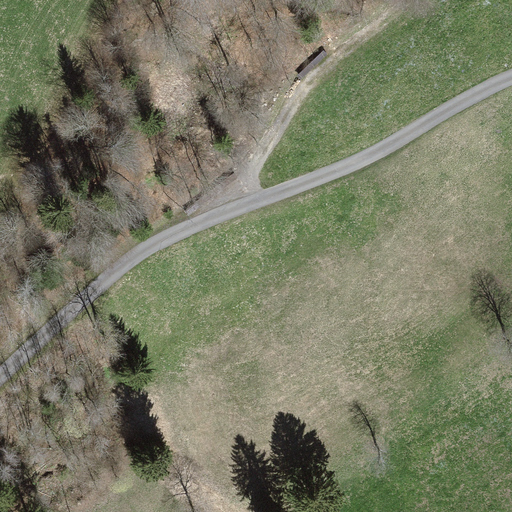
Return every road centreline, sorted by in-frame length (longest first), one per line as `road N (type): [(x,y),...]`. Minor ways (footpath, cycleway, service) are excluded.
road 1 (unclassified): [(511,86),(201,219),(136,263),(0,384)]
road 2 (track): [(201,219),(307,68),(411,0)]
